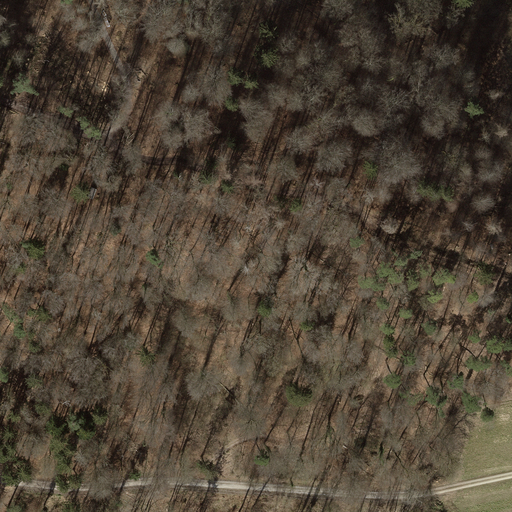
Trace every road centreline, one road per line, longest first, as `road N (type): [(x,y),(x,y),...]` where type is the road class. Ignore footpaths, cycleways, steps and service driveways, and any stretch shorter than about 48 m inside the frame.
road 1 (track): [(511,478),(393,497),(0,480)]
road 2 (track): [(90,0),(129,88),(115,128),(94,136),(0,101)]
road 3 (track): [(184,482),(240,440),(430,419)]
